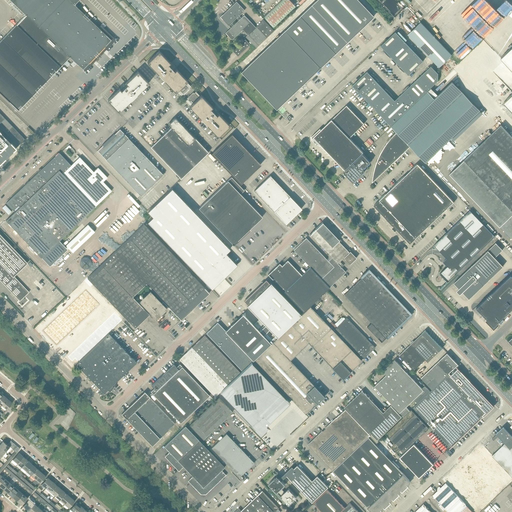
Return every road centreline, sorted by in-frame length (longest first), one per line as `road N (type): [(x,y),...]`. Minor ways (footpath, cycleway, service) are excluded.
road 1 (unclassified): [(104,412),(325,205)]
road 2 (unclassified): [(220,511),(430,314)]
road 3 (secondary): [(335,197),(169,24)]
road 4 (secondary): [(161,31),(325,205)]
road 5 (tertiary): [(0,183),(161,31)]
road 6 (unclassified): [(400,511),(511,404)]
road 7 (unclassified): [(104,412),(0,301)]
road 8 (secondary): [(325,205),(430,314)]
road 9 (secondary): [(438,306),(335,197)]
road 10 (unclassified): [(199,511),(104,412)]
road 11 (residential): [(104,511),(4,426)]
